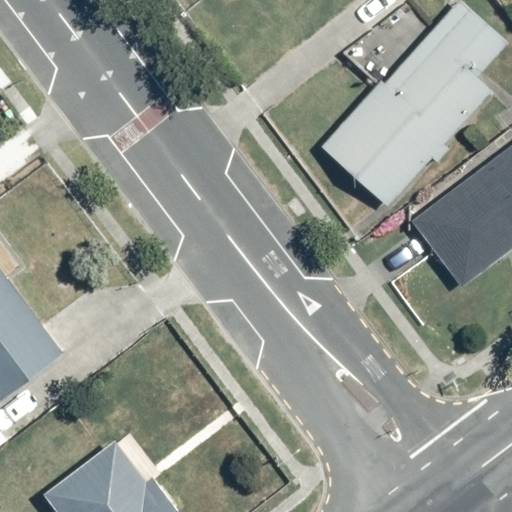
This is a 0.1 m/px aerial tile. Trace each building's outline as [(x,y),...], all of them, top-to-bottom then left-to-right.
[(511,25),(511,0),(413,0),(322,101),(389,161),(511,25)] [(511,211),(511,100),(418,176),(472,243),(511,211)] [(0,409),(67,358),(0,268),(0,409)] [(0,427),(0,447),(9,441),(0,427)] [(178,511),(118,439),(49,496),(62,511),(178,511)]
